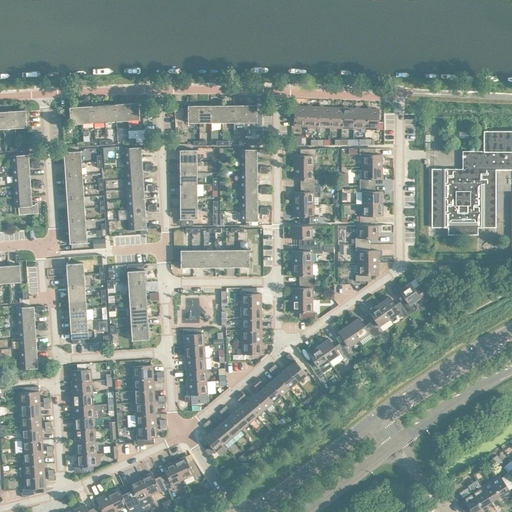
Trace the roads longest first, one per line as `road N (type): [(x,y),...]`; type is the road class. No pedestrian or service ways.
road 1 (residential): [(286,346),(401,269),(400,155)]
road 2 (residential): [(164,284),(160,89)]
road 3 (residential): [(277,283),(277,91)]
road 4 (residential): [(400,155),(398,97),(277,91)]
road 5 (residential): [(40,243),(54,242),(44,93)]
road 6 (secondary): [(511,331),(377,419)]
road 7 (secondary): [(377,419),(253,511)]
road 8 (residential): [(62,493),(185,433)]
road 9 (secondary): [(396,446),(511,372)]
road 10 (residential): [(185,433),(286,346)]
